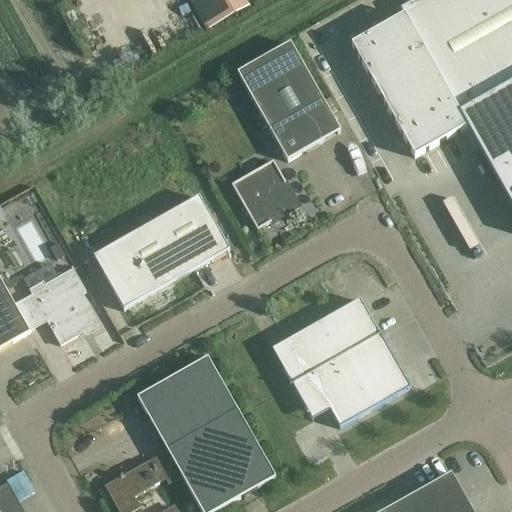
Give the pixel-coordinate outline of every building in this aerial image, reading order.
[(227,0),(210,0),(221,17),(233,9),(227,0)] [(511,212),(511,0),(421,0),(399,13),(403,19),(351,49),(375,92),(374,102),(383,106),(414,161),(466,131),(511,212)] [(286,165),(340,135),(290,47),(237,77),(286,165)] [(285,186),(273,165),(231,189),(256,234),(270,226),(268,222),(279,216),(281,220),(298,210),(288,192),(284,194),(281,188),(285,186)] [(93,261),(124,314),(229,255),(199,202),(93,261)] [(0,284),(0,352),(29,336),(29,335),(46,325),(50,332),(50,333),(52,337),(53,337),(60,349),(78,339),(78,340),(82,338),(82,337),(89,333),(91,337),(101,331),(82,297),(85,296),(86,296),(70,268),(69,269),(72,273),(44,289),(43,286),(30,293),(28,293),(32,299),(14,309),(0,284)] [(359,304),(315,329),(286,346),(272,354),(292,389),(379,340),(359,304)] [(409,392),(379,340),(292,389),(312,425),(329,415),(339,432),(409,392)] [(137,402),(167,455),(167,456),(148,467),(147,466),(123,480),(122,478),(119,480),(119,482),(104,490),(116,511),(174,511),(171,511),(139,511),(133,501),(159,487),(158,486),(165,482),(168,488),(181,480),(198,511),(221,511),(275,482),(237,415),(207,362),(137,402)] [(469,511),(451,478),(390,511),(469,511)] [(20,511),(7,489),(0,492),(0,511),(20,511)]
